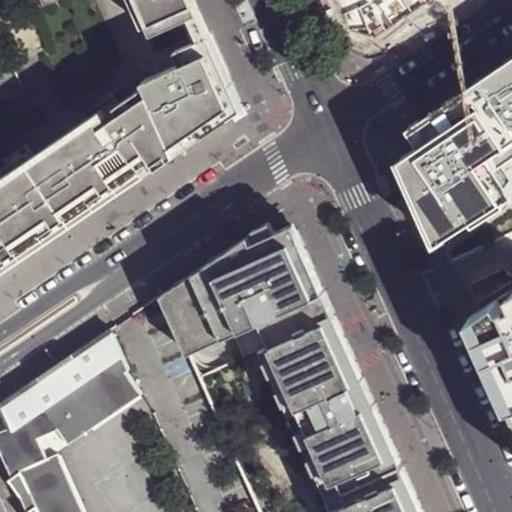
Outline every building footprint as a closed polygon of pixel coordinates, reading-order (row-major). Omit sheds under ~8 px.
[(134,0),(145,24),(183,7),(197,38),(177,47),(183,61),(145,78),(147,83),(118,102),(106,111),(62,141),(33,160),(27,151),(0,169),(0,260),(31,239),(87,201),(142,164),(147,173),(170,157),(164,149),(171,144),(175,150),(181,146),(183,148),(200,136),(199,134),(204,131),(205,133),(244,107),(216,46),(195,0),(134,0)] [(330,0),(346,33),(361,38),(375,42),(436,0),(330,0)] [(414,183),(439,239),(440,243),(476,219),(479,223),(511,200),(511,180),(501,164),(511,156),(511,57),(456,96),(410,127),(422,144),(401,156),(414,183)] [(100,102),(106,111),(118,102),(113,94),(100,102)] [(425,511),(409,475),(324,284),(300,231),(277,240),(269,223),(164,294),(172,311),(190,352),(263,320),(273,344),(260,350),(332,511),(425,511)] [(511,289),(474,314),(511,400),(511,289)] [(0,429),(0,445),(30,511),(84,511),(59,457),(54,461),(44,439),(62,430),(74,446),(145,393),(130,370),(133,368),(121,344),(113,328),(62,362),(3,402),(11,424),(0,429)] [(59,457),(74,446),(62,430),(44,439),(54,461),(59,457)]
